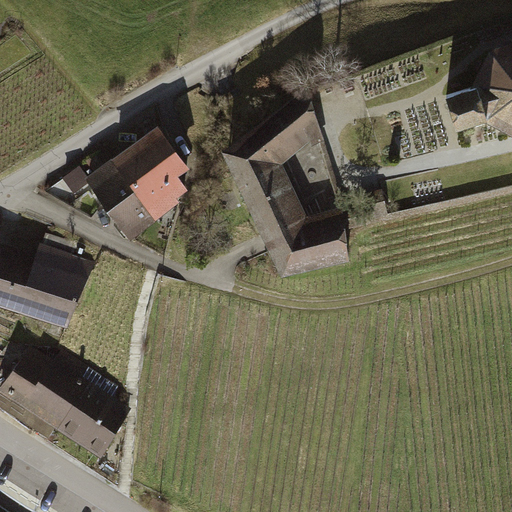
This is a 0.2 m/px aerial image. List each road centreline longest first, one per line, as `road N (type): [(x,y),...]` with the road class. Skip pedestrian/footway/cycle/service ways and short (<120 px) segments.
road 1 (residential): [(4,194),(135,106),(337,0)]
road 2 (track): [(234,287),(311,305),(345,302),(511,260)]
road 3 (residential): [(4,194),(234,287)]
road 4 (residential): [(131,511),(0,427)]
